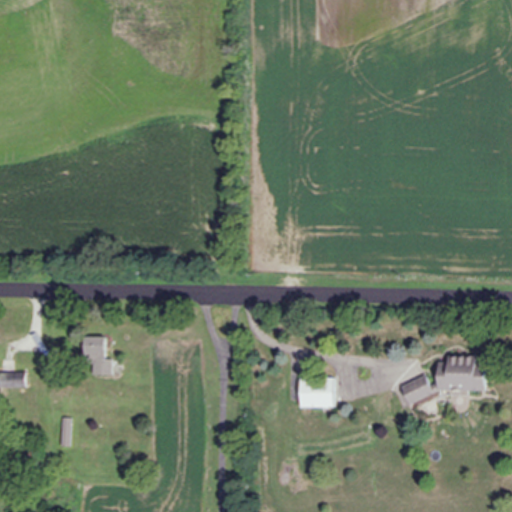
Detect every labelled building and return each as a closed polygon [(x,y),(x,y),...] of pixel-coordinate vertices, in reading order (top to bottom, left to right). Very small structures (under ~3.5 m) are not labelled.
[(87,337),(87,365),(96,365),(96,375),(119,375),(119,359),(109,359),(109,337),(87,337)] [(442,358),(442,392),(489,392),(489,359),(442,358)] [(29,372),(2,372),(2,388),(29,388),(29,372)] [(338,408),(338,378),(304,378),(304,408),(338,408)] [(437,395),(432,383),(407,392),(412,405),(437,395)]
